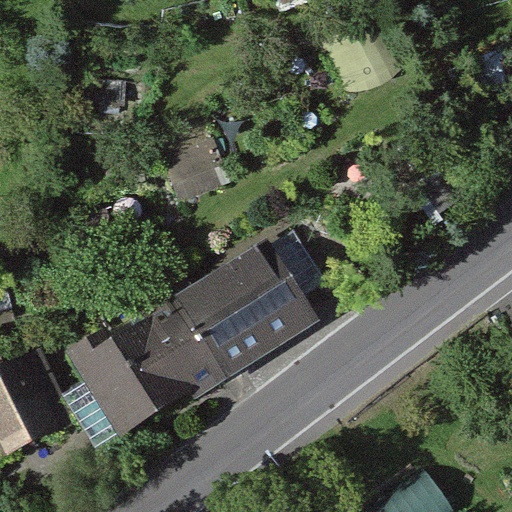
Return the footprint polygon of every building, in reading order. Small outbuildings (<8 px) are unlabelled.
[(125,84),(80,79),(77,106),(123,110),(125,84)] [(205,143),(164,159),(180,201),(221,186),(205,143)] [(109,211),(84,218),(91,242),(115,235),(109,211)] [(315,324),(265,241),(66,360),(117,443),(315,324)] [(0,328),(16,324),(3,282),(0,282),(0,328)] [(0,462),(70,428),(33,355),(0,371),(0,462)] [(374,511),(452,511),(453,511),(431,476),(374,511)]
